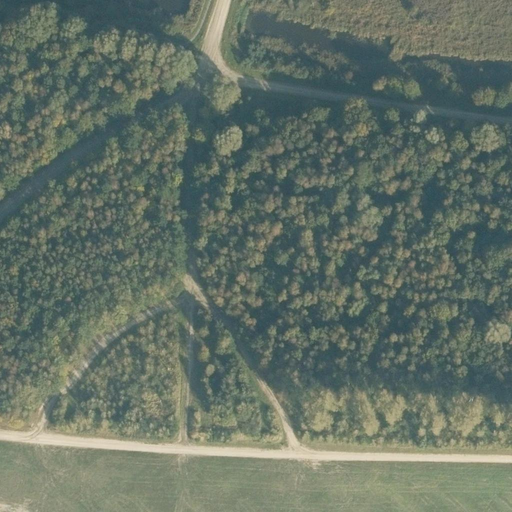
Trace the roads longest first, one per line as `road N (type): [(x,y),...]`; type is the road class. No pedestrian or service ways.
road 1 (track): [(0,431),(511,462)]
road 2 (track): [(209,72),(511,120)]
road 3 (track): [(0,214),(106,138),(180,102),(209,72)]
